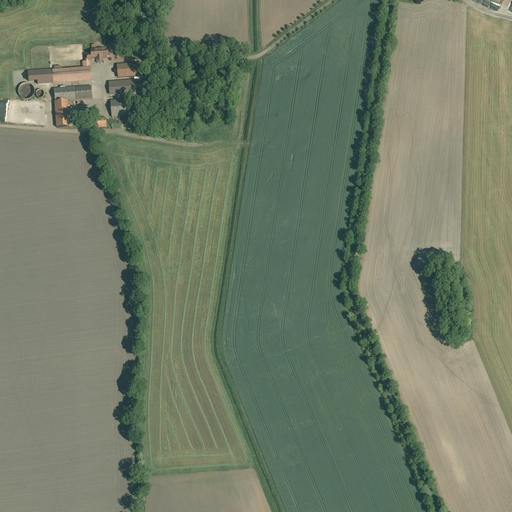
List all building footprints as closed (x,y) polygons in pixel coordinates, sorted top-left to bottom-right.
[(97,49),(96,45),(93,45),(91,46),(92,50),(91,50),(92,53),(84,54),(85,62),(90,61),(95,61),(96,63),(100,63),(99,60),(108,59),(107,51),(103,52),(103,48),(97,49)] [(51,71),(52,84),(91,82),(90,61),(85,62),(82,62),(82,68),(51,71)] [(131,72),(122,72),(123,80),(132,79),(132,74),(131,72)] [(138,81),(109,83),(110,96),(145,93),(144,80),(138,81)] [(33,88),(31,86),(28,84),(25,84),(22,85),(20,87),(18,90),(18,93),(19,95),(21,98),(23,99),(26,100),(30,99),(32,97),(33,94),(34,91),(33,88)] [(92,87),(54,89),(55,102),(62,101),(92,99),(92,87)] [(43,92),(42,91),(40,90),(39,90),(37,90),(36,91),(35,93),(35,94),(35,96),(36,97),(38,98),(39,98),(41,98),(42,97),(43,95),(43,94),(43,92)] [(127,100),(111,102),(112,116),(125,115),(128,115),(127,100)] [(64,127),(62,101),(55,102),(53,102),(55,128),(64,127)] [(94,128),(107,127),(106,118),(93,118),(94,128)]
